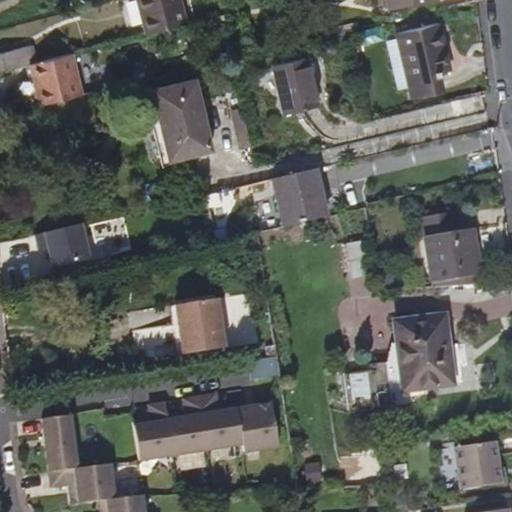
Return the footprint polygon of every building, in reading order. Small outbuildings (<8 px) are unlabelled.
[(180,6),(178,0),(138,0),(142,17),(180,6)] [(186,29),(180,6),(142,17),(148,40),(186,29)] [(444,58),(436,21),(395,30),(406,82),(437,75),(433,60),(444,58)] [(242,58),(239,44),(227,48),(230,61),(242,58)] [(29,72),(25,56),(0,62),(0,80),(27,73),(29,72)] [(315,106),(302,58),(268,67),(280,115),(315,106)] [(80,105),(68,62),(29,72),(27,73),(39,116),(80,105)] [(209,154),(191,87),(143,100),(161,167),(209,154)] [(321,202),(314,170),(272,180),(279,211),(321,202)] [(325,219),(321,202),(279,211),(283,228),(325,219)] [(452,231),(449,210),(410,216),(413,236),(422,235),(452,231)] [(475,271),(469,228),(452,231),(422,235),(428,278),(475,271)] [(220,243),(218,234),(213,235),(212,231),(168,241),(167,245),(169,255),(220,243)] [(48,279),(46,270),(23,275),(25,284),(48,279)] [(401,290),(399,271),(377,273),(377,275),(397,274),(398,290),(401,290)] [(476,281),(475,271),(428,278),(429,288),(467,283),(476,281)] [(398,290),(397,274),(377,275),(378,292),(398,290)] [(25,284),(23,275),(8,279),(10,287),(25,284)] [(225,352),(215,303),(173,311),(183,360),(225,352)] [(445,346),(436,303),(387,312),(396,351),(403,389),(425,385),(427,391),(429,391),(453,386),(445,346)] [(183,360),(173,311),(169,312),(179,361),(183,360)] [(463,383),(455,344),(445,346),(453,386),(463,383)] [(403,389),(396,351),(383,354),(394,407),(431,400),(429,391),(427,391),(425,385),(403,389)] [(278,376),(276,358),(248,362),(251,380),(278,376)] [(132,423),(138,462),(241,445),(243,453),(277,448),(271,404),(236,410),(235,405),(217,408),(215,395),(182,400),(184,414),(166,416),(164,403),(148,406),(150,420),(132,423)] [(69,416),(41,419),(50,488),(68,486),(70,505),(98,502),(98,511),(141,511),(140,496),(112,500),(108,465),(76,469),(69,416)] [(504,466),(499,439),(443,449),(450,491),(506,480),(504,466)] [(415,511),(411,495),(398,497),(400,511),(415,511)]
